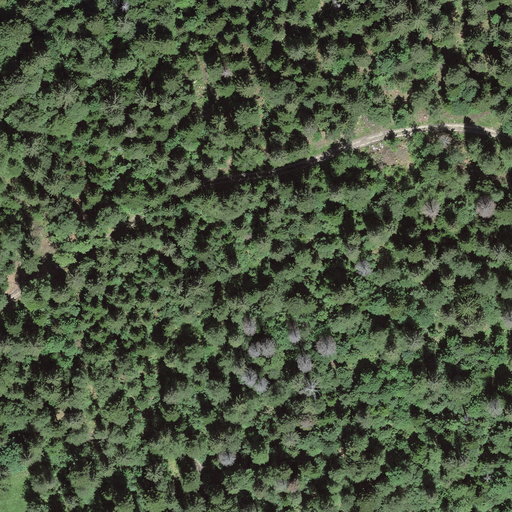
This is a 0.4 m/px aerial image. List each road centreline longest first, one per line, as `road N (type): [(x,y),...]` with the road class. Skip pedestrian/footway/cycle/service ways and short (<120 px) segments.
road 1 (track): [(511,144),(424,133),(284,175),(214,186),(153,208),(0,315)]
road 2 (track): [(0,426),(195,455),(202,511)]
